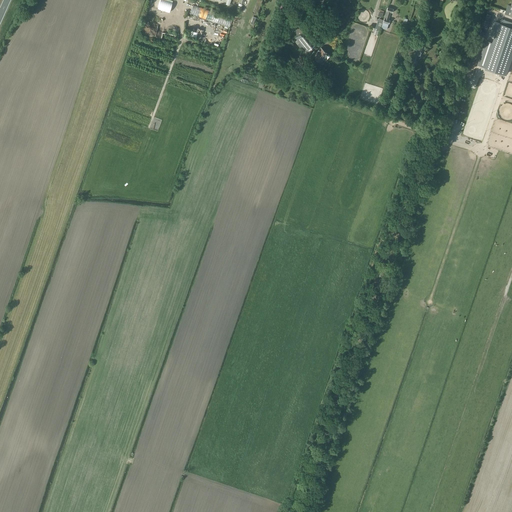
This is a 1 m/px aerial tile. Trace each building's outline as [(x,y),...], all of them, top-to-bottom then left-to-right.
[(258,14),(262,0),(257,0),(253,12),(258,14)] [(298,1),(298,8),(297,8),(297,12),(301,12),(301,11),(305,11),(305,4),(306,4),(306,0),(302,1),(298,1)] [(394,8),(388,7),(382,25),(388,26),(390,19),(389,19),(391,12),(392,13),(394,8)] [(373,17),(373,16),(373,15),(373,14),(372,13),(371,12),(370,11),(368,10),(367,10),(366,10),(365,10),(364,11),(363,12),(362,13),(361,14),(361,15),(361,16),(361,17),(361,19),(362,20),(362,21),(363,21),(364,22),(365,22),(367,23),(369,22),(370,22),(371,21),(372,19),(373,18),(373,17)] [(414,36),(411,35),(410,38),(415,39),(425,12),(423,11),(421,15),(420,14),(419,18),(420,18),(414,36)] [(377,29),(377,30),(376,35),(378,35),(379,31),(380,29),(380,30),(382,23),(383,20),(379,18),(378,22),(377,21),(375,28),(377,29)] [(297,37),(306,49),(308,48),(309,50),(315,45),(313,44),(315,42),(305,30),(297,37)] [(415,53),(414,53),(411,63),(416,65),(418,61),(417,60),(419,54),(417,54),(418,50),(420,51),(422,46),(417,44),(415,49),(416,50),(415,53)] [(314,54),(316,56),(315,57),(322,63),(330,55),(321,47),(316,52),(314,50),(308,57),(310,59),(314,54)]
